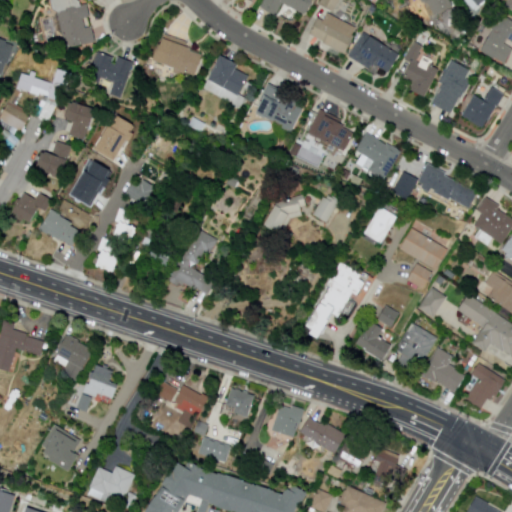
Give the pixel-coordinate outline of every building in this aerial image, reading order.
[(54,2),(62,0),(70,0),(71,2),(77,1),(82,3),(83,7),(89,6),(92,19),(85,21),(87,30),(94,29),(98,45),(68,52),(59,14),(56,11),(54,2)] [(315,0),(307,17),(285,6),(278,18),(263,10),(268,0),(315,0)] [(344,0),(336,14),(321,6),(324,0),(344,0)] [(450,0),(455,9),(438,18),(430,3),(425,6),(422,0),(450,0)] [(312,37),(321,21),(326,23),(330,15),(358,30),(354,38),(356,39),(347,57),(325,45),(326,44),(312,37)] [(505,17),(511,21),(511,42),(510,41),(507,46),(511,49),(511,60),(507,68),(483,53),(505,17)] [(53,18),(59,40),(45,43),(40,21),(53,18)] [(390,75),(383,71),(379,76),(351,59),(366,35),(402,57),(390,75)] [(166,36),(191,45),(189,49),(193,51),(193,53),(204,58),(197,78),(188,74),(186,79),(176,75),(177,71),(156,63),(166,36)] [(0,40),(9,43),(8,45),(16,48),(10,66),(8,66),(5,77),(0,75),(0,40)] [(436,63),(434,66),(439,68),(438,70),(442,72),(428,100),(412,92),(415,88),(405,82),(414,66),(411,64),(414,60),(410,58),(418,44),(426,49),(422,56),(424,57),(420,64),(423,66),(427,58),(436,63)] [(136,65),(123,100),(113,97),(117,84),(103,80),(100,89),(89,86),(100,54),(120,61),(120,60),(136,65)] [(223,58),(241,68),(239,72),(251,79),(242,97),(248,101),(243,111),(207,91),(220,66),(219,66),(223,58)] [(454,62),(473,72),(468,81),(474,83),(464,101),(463,100),(454,117),(435,106),(445,87),(442,85),(454,62)] [(60,72),(74,76),(70,89),(56,85),(60,72)] [(41,80),(19,74),(13,95),(35,102),(41,80)] [(271,86),(286,94),(284,97),(307,108),(294,133),(259,116),(265,103),(263,103),(271,86)] [(51,125),(60,103),(64,94),(49,88),(45,99),(41,109),(46,110),(41,121),(51,125)] [(495,89),(508,97),(500,109),(491,123),(486,131),(465,119),(478,98),(487,103),(495,89)] [(22,98),(18,107),(31,114),(29,118),(32,119),(25,134),(2,123),(16,95),(22,98)] [(72,104),(98,112),(87,143),(71,138),(76,125),(66,121),(72,104)] [(323,112),(344,123),(342,126),(347,128),(346,130),(357,136),(347,154),(311,136),(323,112)] [(94,147),(114,113),(135,125),(116,161),(94,147)] [(192,128),(196,120),(208,127),(204,135),(192,128)] [(208,128),(221,134),(219,140),(205,134),(208,128)] [(368,134),(382,142),(381,143),(389,148),(390,146),(404,155),(387,183),(366,170),(372,161),(357,152),(368,134)] [(63,182),(74,149),(59,144),(54,157),(48,155),(47,156),(44,155),(39,170),(43,171),(42,174),(63,182)] [(94,158),(113,169),(92,204),(73,193),(94,158)] [(431,166),(450,176),(448,178),(481,195),(472,212),(453,201),(452,203),(433,193),(432,195),(424,191),(426,187),(421,184),(431,166)] [(410,204),(394,196),(406,174),(422,182),(410,204)] [(230,186),(233,180),(239,183),(236,188),(230,186)] [(144,186),(146,183),(158,190),(147,209),(128,198),(137,182),(144,186)] [(38,202),(42,195),(55,203),(48,214),(41,210),(31,228),(13,218),(26,195),(38,202)] [(283,239),(267,229),(281,204),(306,197),(309,208),(303,210),(305,218),(294,221),(283,239)] [(342,203),(329,226),(316,218),(326,199),(329,201),(331,198),(334,200),(335,198),(342,203)] [(489,200),(503,209),(500,212),(511,219),(511,236),(505,247),(478,229),(485,217),(480,214),(489,200)] [(400,220),(384,247),(367,236),(383,210),(400,220)] [(122,211),(144,219),(139,231),(118,223),(122,211)] [(53,212),(63,217),(62,219),(74,225),(73,228),(83,234),(74,250),(42,231),(53,212)] [(121,225),(138,231),(133,246),(116,240),(121,225)] [(139,254),(152,231),(160,236),(154,246),(175,258),(168,270),(139,254)] [(402,251),(415,231),(451,252),(439,273),(402,251)] [(221,243),(212,257),(207,254),(200,267),(186,259),(202,232),(221,243)] [(511,262),(511,234),(499,254),(511,262)] [(113,257),(101,253),(105,240),(118,245),(113,257)] [(99,269),(104,254),(121,261),(116,275),(99,269)] [(185,259),(194,264),(192,268),(214,282),(207,295),(199,290),(198,293),(181,283),(177,290),(169,285),(185,259)] [(319,341),(331,322),(330,321),(334,315),(339,318),(355,293),(359,296),(366,283),(361,280),(363,276),(342,262),(328,285),(332,287),(307,327),(315,331),(312,336),(319,341)] [(420,266),(436,275),(426,292),(410,283),(420,266)] [(447,276),(450,272),(458,277),(455,282),(447,276)] [(511,314),(491,300),(497,292),(488,286),(497,273),(511,283),(511,314)] [(438,284),(442,277),(447,281),(443,288),(438,284)] [(435,290),(450,300),(436,320),(421,310),(435,290)] [(471,297),(511,324),(511,357),(507,354),(506,355),(494,348),(489,355),(476,347),(487,330),(461,313),(471,297)] [(389,308),(403,317),(394,331),(380,322),(389,308)] [(17,326),(16,331),(30,335),(29,338),(47,343),(43,357),(19,350),(12,373),(0,369),(0,347),(7,323),(17,326)] [(374,325),(386,332),(381,340),(395,348),(385,365),(368,354),(369,353),(359,347),(366,334),(368,335),(374,325)] [(400,348),(414,325),(440,340),(428,362),(423,359),(414,373),(400,365),(407,352),(400,348)] [(81,343),(96,352),(78,383),(65,375),(72,363),(59,356),(60,353),(57,351),(62,343),(65,345),(70,336),(81,343)] [(457,359),(452,367),(458,371),(457,372),(468,378),(458,395),(439,385),(438,386),(426,379),(441,351),(457,359)] [(116,373),(112,383),(121,386),(115,400),(100,395),(99,399),(86,394),(98,365),(116,373)] [(482,366),(510,384),(503,395),(506,397),(500,406),(491,401),(485,412),(469,402),(482,382),(475,377),(482,366)] [(166,383),(181,391),(173,405),(159,397),(166,383)] [(202,415),(179,423),(185,412),(177,408),(180,404),(177,402),(185,386),(203,396),(204,394),(211,398),(202,415)] [(228,406),(234,389),(258,397),(250,420),(237,415),(239,410),(228,406)] [(89,414),(79,410),(85,395),(95,399),(89,414)] [(292,408),(293,405),(305,410),(295,438),(273,430),(282,405),(292,408)] [(323,425),(325,422),(350,437),(338,455),(303,434),(312,419),(323,425)] [(242,430),(228,424),(222,440),(235,445),(242,430)] [(71,474),(81,457),(77,454),(84,442),(57,426),(45,447),(49,450),(46,455),(53,459),(51,462),(71,474)] [(199,456),(205,438),(219,443),(233,446),(227,465),(213,460),(199,456)] [(366,464),(344,452),(350,441),(372,453),(366,464)] [(403,458),(400,467),(411,472),(406,484),(395,480),(391,488),(375,481),(378,475),(374,473),(383,450),(403,458)] [(272,477),(264,473),(269,462),(277,466),(272,477)] [(148,511),(179,464),(187,468),(190,463),(286,496),(290,490),(293,492),(296,487),(310,495),(299,511),(231,511),(212,506),(209,511),(201,511),(206,501),(193,497),(183,511),(148,511)] [(341,480),(330,475),(334,467),(344,473),(341,480)] [(119,468),(138,476),(125,504),(107,495),(104,502),(90,496),(93,490),(92,489),(102,469),(115,475),(119,468)] [(342,505),(350,487),(389,505),(386,511),(348,511),(350,508),(342,505)] [(329,511),(322,511),(312,507),(320,490),(336,497),(329,511)] [(0,511),(0,491),(18,498),(13,511),(0,511)] [(139,497),(134,511),(126,508),(131,494),(139,497)] [(470,511),(479,498),(492,505),(491,507),(499,511),(470,511)]
